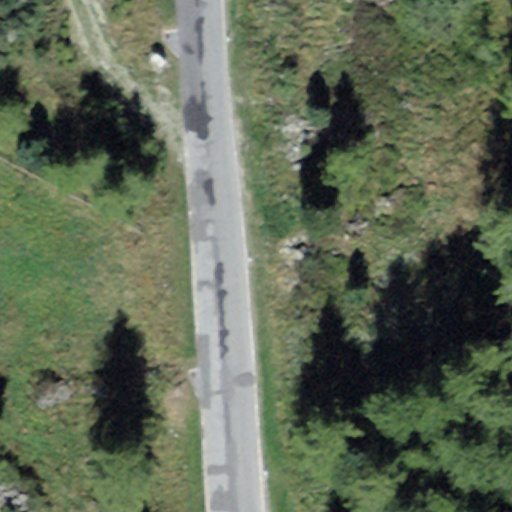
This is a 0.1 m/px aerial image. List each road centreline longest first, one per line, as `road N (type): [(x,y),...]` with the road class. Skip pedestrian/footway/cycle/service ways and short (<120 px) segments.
road 1 (tertiary): [(237,511),(200,0)]
road 2 (track): [(74,0),(86,33),(139,110),(180,139),(210,138)]
